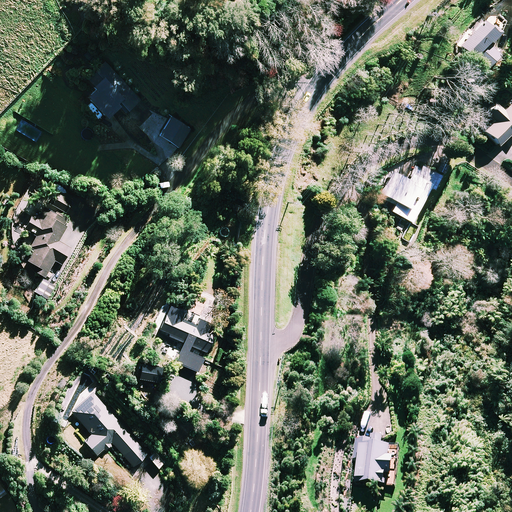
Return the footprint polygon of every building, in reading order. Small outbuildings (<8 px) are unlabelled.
[(506,23),(498,15),(490,16),(482,24),(459,45),(472,59),(488,43),(489,44),(502,31),(506,23)] [(500,56),(490,46),(478,59),(487,68),(500,56)] [(140,100),(106,63),(87,80),(96,90),(87,98),(107,119),(121,106),(127,112),(140,100)] [(503,111),(496,103),(485,114),(492,122),(482,131),(496,146),(510,133),(511,135),(511,111),(507,107),(503,111)] [(441,176),(416,163),(406,181),(390,172),(378,193),(395,202),(390,211),(411,223),(430,188),(433,190),(441,176)] [(448,167),(440,163),(436,171),(444,175),(448,167)] [(72,202),(59,195),(53,206),(65,213),(72,202)] [(60,239),(67,226),(64,225),(67,220),(44,207),(38,219),(31,215),(24,228),(37,236),(30,247),(34,249),(27,261),(35,266),(32,270),(45,278),(55,261),(62,265),(71,249),(58,242),(60,239)] [(55,288),(42,280),(35,292),(47,300),(55,288)] [(171,306),(159,332),(182,342),(173,363),(197,373),(214,334),(180,320),(184,311),(171,306)] [(162,367),(141,364),(137,387),(154,390),(155,382),(160,382),(162,367)] [(84,440),(97,455),(103,449),(105,451),(113,444),(133,467),(147,454),(93,392),(71,412),(91,434),(84,440)] [(383,438),(372,437),(372,441),(356,440),(354,459),(358,460),(355,485),(386,488),(387,478),(394,479),(396,461),(389,461),(391,450),(382,449),(383,438)] [(165,463),(156,452),(149,457),(158,468),(165,463)]
